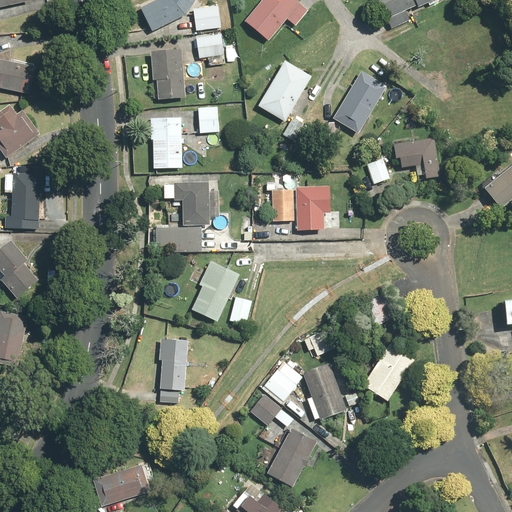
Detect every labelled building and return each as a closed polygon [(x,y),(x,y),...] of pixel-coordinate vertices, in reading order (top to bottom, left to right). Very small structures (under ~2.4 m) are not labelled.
[(0,0),(0,8),(33,1),(32,0),(0,0)] [(195,0),(159,0),(141,9),(153,32),(185,16),(195,0)] [(309,10),(296,0),(264,0),(245,23),(268,42),(287,19),(295,26),(309,10)] [(377,0),(392,30),(410,22),(405,12),(417,6),(418,9),(437,0),(377,0)] [(218,6),(194,10),(197,35),(222,32),(218,6)] [(183,43),(183,49),(197,48),(199,60),(208,59),(209,68),(218,67),(218,58),(224,57),(222,36),(196,39),(197,42),(183,43)] [(184,100),(182,51),(152,53),(154,82),(158,81),(159,101),(184,100)] [(0,89),(29,94),(35,62),(15,58),(14,64),(0,60),(0,89)] [(312,78),(286,62),(259,107),(285,123),(312,78)] [(359,134),(387,87),(362,72),(334,119),(359,134)] [(0,112),(0,148),(7,158),(38,133),(21,111),(17,114),(9,105),(0,112)] [(219,108),(200,109),(201,134),(220,133),(219,108)] [(305,123),(295,116),(283,134),(294,141),(305,123)] [(150,141),(154,140),(154,170),(182,169),(182,119),(150,120),(150,141)] [(336,123),(322,124),(324,144),(337,143),(336,123)] [(435,140),(395,145),(397,161),(402,160),(403,169),(416,167),(418,180),(439,177),(435,140)] [(391,180),(383,158),(367,164),(374,186),(391,180)] [(511,202),(511,166),(485,190),(503,211),(511,202)] [(6,218),(6,229),(38,231),(41,177),(15,175),(5,175),(4,196),(14,196),(12,218),(6,218)] [(210,226),(210,183),(164,184),(165,199),(175,199),(175,201),(184,201),(185,227),(210,226)] [(331,188),(297,188),(298,231),(324,231),(324,214),(331,214),(331,188)] [(294,190),(273,190),(274,222),(295,222),(294,190)] [(29,260),(11,242),(0,252),(0,281),(18,301),(39,281),(24,265),(29,260)] [(218,323),(241,276),(211,261),(199,286),(204,288),(193,311),(218,323)] [(377,329),(397,316),(382,295),(370,303),(363,308),(377,329)] [(252,301),(236,297),(230,321),(246,325),(252,301)] [(29,317),(0,312),(0,365),(20,369),(29,317)] [(162,362),(161,384),(160,403),(179,404),(180,392),(186,392),(189,341),(160,339),(159,362),(162,362)] [(388,403),(415,361),(390,345),(363,386),(388,403)] [(275,366),(279,370),(264,387),(282,402),(303,378),(293,369),(296,365),(285,355),(275,366)] [(308,400),(316,423),(349,411),(332,364),(304,374),(313,398),(308,400)] [(247,403),(254,408),(251,412),(268,426),(269,425),(275,417),(287,427),(293,419),(265,395),(262,398),(256,393),(247,403)] [(279,433),(269,425),(268,426),(259,436),(269,445),(279,433)] [(313,457),(310,456),(317,443),(291,429),(267,475),(293,488),(304,467),(307,468),(313,457)] [(144,465),(94,482),(103,508),(153,492),(144,465)] [(239,511),(256,488),(251,485),(234,507),(239,511)] [(286,511),(287,511),(265,495),(260,503),(251,497),(239,511),(286,511)]
